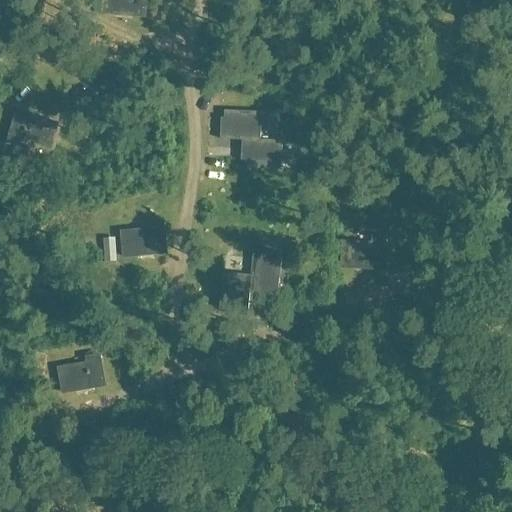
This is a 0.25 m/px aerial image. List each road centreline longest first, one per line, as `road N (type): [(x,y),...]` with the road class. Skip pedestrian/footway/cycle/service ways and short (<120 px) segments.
road 1 (track): [(0,455),(323,303),(511,235)]
road 2 (track): [(203,0),(189,59),(197,138),(178,322),(188,363)]
road 3 (track): [(55,0),(120,33),(190,51)]
